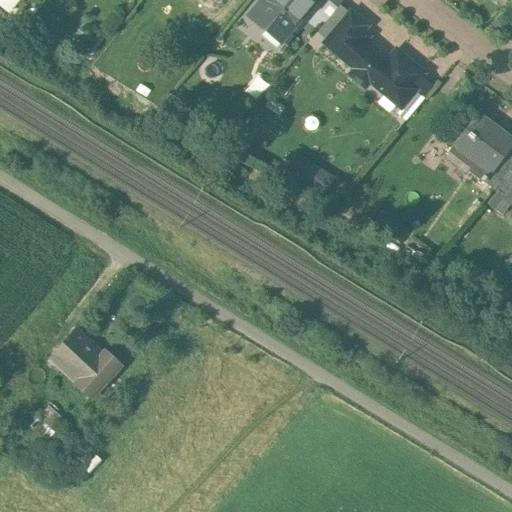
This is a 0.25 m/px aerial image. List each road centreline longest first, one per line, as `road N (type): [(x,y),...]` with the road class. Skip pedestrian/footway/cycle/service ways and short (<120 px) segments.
road 1 (unclassified): [(511,494),(0,177)]
road 2 (unclassified): [(511,87),(397,0)]
